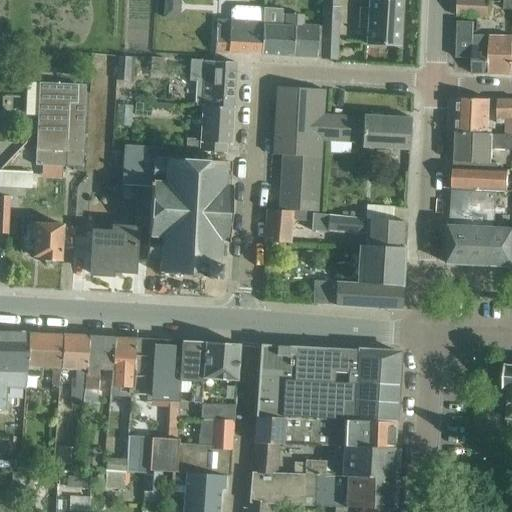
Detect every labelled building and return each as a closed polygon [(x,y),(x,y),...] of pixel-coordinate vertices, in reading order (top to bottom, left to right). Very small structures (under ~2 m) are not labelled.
[(366,44),(400,46),(402,0),(368,0),(368,9),(363,9),(362,19),(367,19),(366,44)] [(459,0),(459,18),(491,19),(491,0),(459,0)] [(215,53),(260,55),(262,23),(263,9),(236,8),(232,12),(231,22),(217,21),(215,53)] [(322,8),(319,60),(335,61),(338,9),(322,8)] [(262,23),(260,55),(316,58),(318,26),(301,25),(302,16),(281,15),(282,11),(263,9),(262,23)] [(457,22),(455,59),(474,60),(475,35),(476,23),(458,22),(457,22)] [(474,74),(511,75),(511,55),(511,36),(475,35),(474,60),(474,74)] [(117,83),(129,84),(130,59),(119,59),(117,83)] [(195,107),(203,107),(232,109),(235,64),(191,61),(190,79),(197,80),(195,107)] [(36,165),(83,168),(86,87),(40,84),(36,165)] [(333,142),(334,116),(321,116),(323,91),(280,88),(276,91),(273,155),(282,156),(319,158),(320,141),(333,142)] [(459,100),(457,134),(492,135),(493,130),(488,129),(490,102),(459,100)] [(511,136),(511,101),(498,102),(498,125),(507,126),(506,136),(511,136)] [(151,104),(150,119),(172,120),(173,105),(151,104)] [(232,109),(203,107),(201,141),(186,140),(185,151),(224,153),(225,144),(230,144),(232,109)] [(361,118),(334,116),(333,142),(360,143),(360,148),(408,151),(410,119),(361,117),(361,118)] [(454,162),(453,168),(500,171),(500,164),(492,164),(493,150),(511,151),(511,136),(506,136),(493,136),(492,136),(492,135),(457,134),(456,162),(454,162)] [(151,187),(150,203),(147,260),(161,261),(160,274),(219,277),(221,242),(227,242),(231,189),(229,187),(229,179),(223,179),(224,163),(174,160),(175,151),(126,148),(123,186),(151,187)] [(320,158),(319,158),(282,156),(279,211),(317,213),(320,158)] [(509,193),(510,171),(500,171),(453,168),(452,190),(453,190),(495,192),(509,193)] [(32,173),(29,173),(0,171),(0,188),(32,190),(32,173)] [(453,190),(448,265),(511,267),(511,231),(493,230),(494,217),(495,192),(453,190)] [(0,234),(8,235),(11,199),(0,198),(0,234)] [(266,212),(264,244),(289,245),(291,213),(266,212)] [(313,217),(312,232),(328,233),(328,232),(364,234),(363,247),(403,249),(405,224),(365,220),(350,219),(313,217)] [(61,261),(63,226),(42,224),(43,220),(23,219),(21,253),(33,254),(33,256),(39,257),(39,259),(44,260),(46,265),(54,265),(57,260),(61,261)] [(147,260),(148,229),(114,227),(114,233),(94,232),(91,275),(112,276),(112,271),(134,272),(135,260),(147,260)] [(403,249),(363,247),(358,247),(356,285),(336,284),(336,283),(314,282),(313,305),(395,309),(400,304),(403,249)] [(4,371),(25,372),(26,372),(28,334),(0,332),(0,401),(1,385),(3,386),(4,371)] [(62,336),(28,334),(26,372),(26,375),(41,376),(41,367),(58,368),(58,372),(54,372),(53,388),(59,389),(61,370),(62,336)] [(62,336),(61,370),(75,371),(74,386),(72,386),(71,402),(83,402),(84,386),(85,371),(87,371),(87,338),(62,336)] [(114,339),(87,338),(87,371),(85,371),(84,386),(85,386),(83,402),(83,404),(96,405),(98,382),(100,370),(112,371),(114,339)] [(137,341),(114,339),(112,371),(111,388),(133,389),(134,379),(136,341),(137,342),(137,341)] [(153,342),(137,341),(137,342),(136,341),(134,379),(153,380),(154,343),(153,342)] [(190,403),(200,405),(203,378),(205,344),(153,342),(154,343),(153,380),(152,402),(181,404),(181,382),(198,383),(198,387),(191,386),(190,403)] [(239,346),(205,344),(203,378),(236,381),(239,346)] [(259,346),(257,381),(255,416),(278,419),(395,423),(399,354),(259,346)] [(502,411),(508,411),(508,420),(511,420),(511,366),(506,366),(502,411)] [(200,405),(199,420),(232,422),(233,422),(234,407),(218,406),(200,405)] [(106,458),(105,472),(106,473),(124,474),(126,474),(127,459),(117,459),(120,414),(110,413),(107,458),(106,458)] [(357,448),(394,448),(395,423),(278,419),(255,416),(253,443),(278,445),(343,447),(343,448),(357,448)] [(178,444),(176,473),(225,476),(229,476),(231,448),(232,422),(199,420),(198,435),(198,445),(178,444)] [(148,460),(149,434),(126,433),(125,459),(148,460)] [(149,465),(148,470),(172,472),(176,473),(178,444),(178,440),(162,439),(150,438),(150,444),(149,465)] [(253,443),(251,473),(276,474),(278,445),(253,443)] [(276,474),(305,476),(306,461),(342,463),(343,448),(343,447),(278,445),(276,474)] [(305,476),(392,479),(394,448),(357,448),(343,448),(342,463),(306,461),(305,476)] [(218,511),(221,491),(223,491),(225,476),(186,473),(172,472),(171,486),(185,487),(183,511),(218,511)] [(105,489),(123,490),(124,474),(106,473),(105,489)] [(273,504),(334,508),(345,509),(346,508),(390,510),(392,479),(305,476),(276,474),(251,473),(249,504),(273,506),(273,504)]
